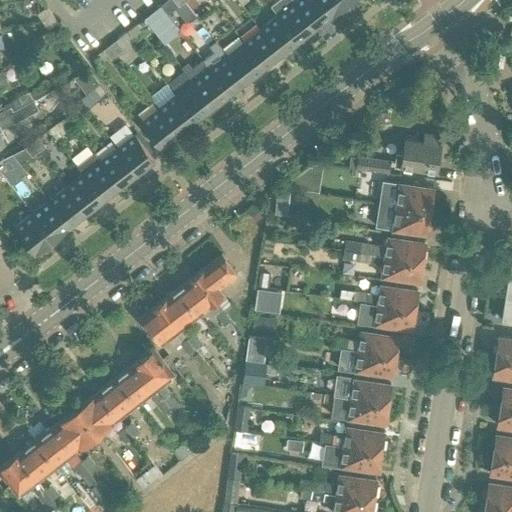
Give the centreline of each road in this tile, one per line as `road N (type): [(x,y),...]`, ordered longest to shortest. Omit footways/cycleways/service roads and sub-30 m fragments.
road 1 (tertiary): [(29,336),(461,0)]
road 2 (residential): [(427,511),(474,205)]
road 3 (residential): [(474,205),(480,149),(465,65)]
